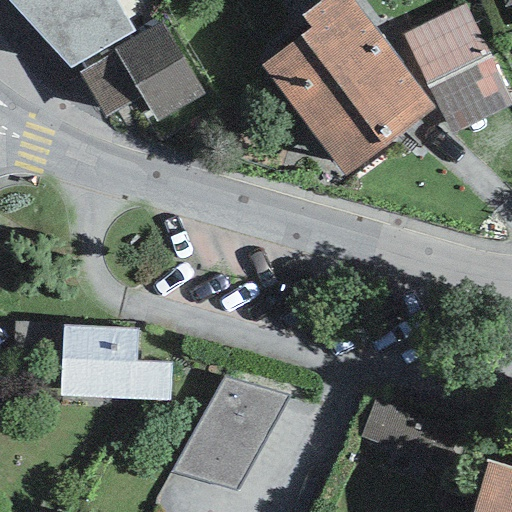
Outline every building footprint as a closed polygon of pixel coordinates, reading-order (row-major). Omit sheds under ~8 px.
[(5,0),(68,68),(134,32),(115,0),(5,0)] [(351,0),(319,0),(300,15),(311,30),(262,66),(344,175),(434,109),(351,0)] [(416,35),(454,141),(511,119),(511,116),(475,14),(416,35)] [(114,52),(78,73),(104,118),(141,97),(156,123),(203,96),(161,22),(112,50),(114,52)] [(126,328),(55,324),(51,397),(159,402),(161,366),(124,364),(126,328)] [(281,399),(221,370),(173,471),(233,499),(281,399)] [(455,432),(371,401),(357,438),(441,469),(455,432)] [(511,511),(511,471),(487,463),(471,511),(511,511)]
